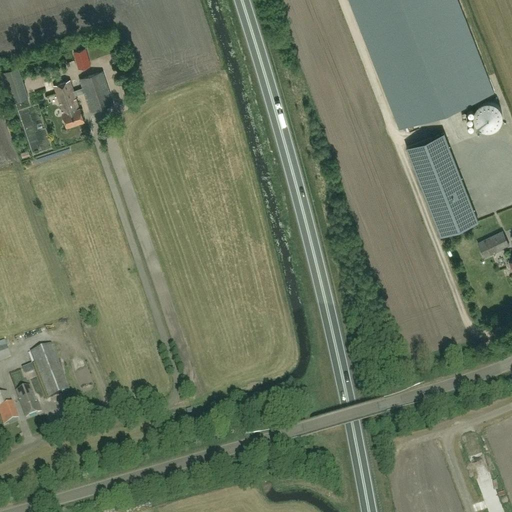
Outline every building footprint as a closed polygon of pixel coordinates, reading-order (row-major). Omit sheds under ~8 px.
[(349,0),(399,128),(494,92),(457,0),(349,0)] [(87,45),(76,48),(81,67),(92,64),(87,45)] [(12,103),(30,97),(20,67),(2,73),(12,103)] [(74,91),(70,80),(54,85),(62,110),(62,111),(67,126),(85,120),(80,107),(80,108),(76,95),(85,92),(92,111),(114,103),(103,70),(80,78),(84,87),(74,91)] [(474,110),(473,115),(474,120),(476,124),(480,127),(484,129),(489,130),(494,129),(498,126),(501,122),(502,117),(502,112),(501,108),(498,104),(494,101),(489,100),(484,101),(480,103),(476,106),(474,110)] [(478,221),(444,132),(407,147),(441,235),(478,221)] [(485,258),(509,246),(502,231),(478,243),(485,258)] [(0,341),(0,360),(11,356),(5,340),(0,341)] [(52,344),(31,352),(49,398),(62,393),(64,400),(72,397),(52,344)] [(30,386),(16,391),(26,417),(41,411),(38,402),(36,403),(35,401),(36,400),(30,386)] [(11,403),(7,392),(0,394),(0,414),(4,425),(17,421),(11,403)] [(480,440),(468,445),(476,464),(488,459),(480,440)] [(487,468),(478,473),(484,483),(493,479),(487,468)]
